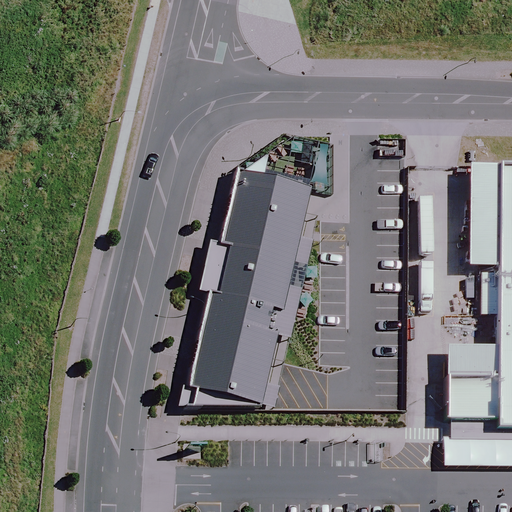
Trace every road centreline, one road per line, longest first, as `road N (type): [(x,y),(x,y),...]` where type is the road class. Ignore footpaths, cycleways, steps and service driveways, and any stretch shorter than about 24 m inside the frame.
road 1 (tertiary): [(115,511),(112,435),(128,336),(169,159),(178,134),(206,106)]
road 2 (tertiary): [(206,106),(253,94),(511,102)]
